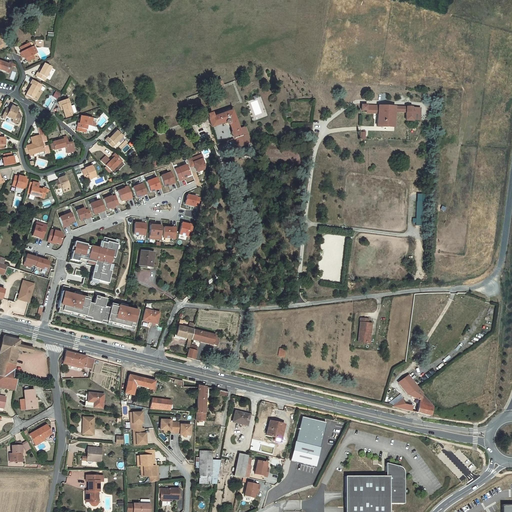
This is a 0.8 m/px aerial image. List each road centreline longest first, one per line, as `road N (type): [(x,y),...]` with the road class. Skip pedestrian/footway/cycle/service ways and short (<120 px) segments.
road 1 (secondary): [(53,342),(490,444)]
road 2 (secondary): [(492,427),(415,421),(157,358)]
road 3 (unclassified): [(331,299),(486,284),(501,259),(511,178)]
road 4 (residential): [(157,358),(171,309),(182,303),(331,299)]
road 5 (residential): [(28,106),(21,150),(40,175),(81,162),(86,146),(43,111)]
road 6 (residential): [(42,331),(68,238),(143,208)]
road 7 (unclassified): [(47,511),(60,446),(53,342)]
road 8 (unknown): [(317,135),(296,303)]
